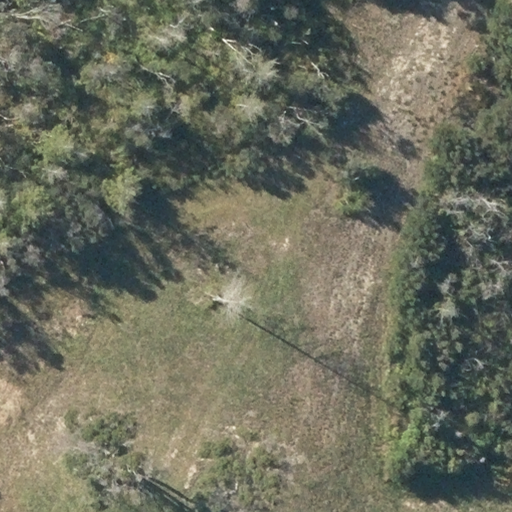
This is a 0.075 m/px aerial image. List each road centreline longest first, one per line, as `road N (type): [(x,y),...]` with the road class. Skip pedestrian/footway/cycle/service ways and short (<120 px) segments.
road 1 (track): [(444,0),(395,73),(323,324),(294,511)]
road 2 (track): [(364,183),(511,167)]
